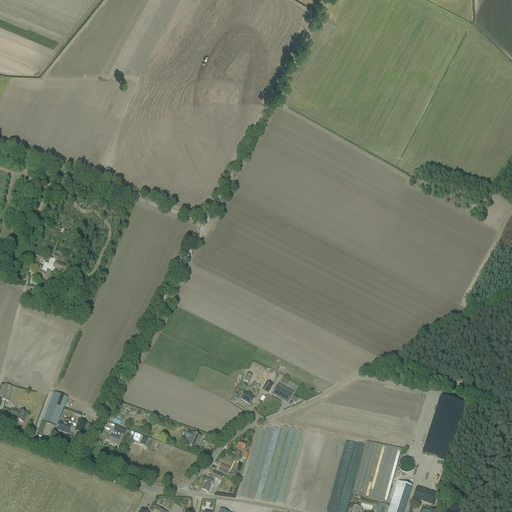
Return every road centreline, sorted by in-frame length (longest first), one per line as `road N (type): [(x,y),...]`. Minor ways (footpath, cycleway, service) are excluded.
road 1 (unclassified): [(178,489),(239,428),(307,404),(394,354)]
road 2 (unclassified): [(178,489),(113,478),(0,432)]
road 3 (track): [(394,354),(511,293)]
